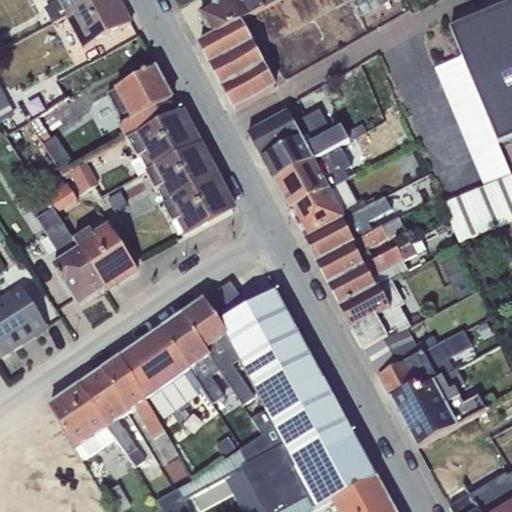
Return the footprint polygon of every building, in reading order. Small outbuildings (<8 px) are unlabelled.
[(65,18),(97,0),(55,0),(57,3),(45,10),(52,24),(65,18)] [(118,0),(97,0),(65,18),(82,50),(131,24),(118,0)] [(212,37),(240,22),(281,0),(220,0),(219,1),(220,5),(213,8),(213,7),(199,14),(204,23),(203,27),(207,34),(211,35),(212,37)] [(387,0),(352,0),(351,1),(360,17),(388,2),(387,0)] [(511,2),(449,29),(462,59),(497,144),(499,143),(511,137),(511,2)] [(240,22),(212,37),(199,44),(234,110),(277,89),(240,22)] [(511,178),(497,144),(462,59),(435,70),(485,187),(442,205),(459,244),(511,222),(511,178)] [(126,141),(179,113),(155,69),(107,96),(124,127),(119,129),(126,141)] [(0,88),(0,123),(15,116),(0,88)] [(307,147),(331,133),(319,111),(295,124),(289,113),(247,134),(262,161),(303,139),(307,147)] [(179,113),(126,141),(136,159),(141,157),(149,172),(145,175),(150,182),(199,156),(195,149),(198,148),(187,129),(185,130),(178,117),(180,115),(179,113)] [(303,139),(262,161),(274,184),(340,149),(367,135),(362,126),(346,134),(341,127),(331,133),(307,147),(303,139)] [(56,137),(42,145),(61,174),(74,166),(56,137)] [(340,149),(274,184),(289,212),(330,191),(347,182),(349,181),(343,171),(350,168),(340,149)] [(199,156),(150,182),(155,193),(159,190),(167,205),(163,208),(167,215),(216,189),(213,182),(215,181),(205,161),(202,163),(199,156)] [(141,157),(136,159),(130,164),(139,179),(145,175),(149,172),(141,157)] [(86,163),(67,173),(80,197),(98,185),(86,163)] [(53,211),(56,215),(78,201),(67,185),(64,186),(58,177),(40,188),(53,211)] [(347,182),(330,191),(342,214),(359,205),(347,182)] [(216,189),(167,215),(173,225),(175,224),(184,240),(233,213),(222,194),(220,195),(216,189)] [(330,191),(289,212),(305,241),(366,209),(363,203),(359,205),(342,214),(330,191)] [(36,220),(53,211),(46,199),(29,209),(36,220)] [(366,209),(305,241),(317,263),(373,234),(367,224),(391,211),(385,199),(366,209)] [(53,211),(36,220),(61,260),(52,266),(78,308),(105,291),(73,241),(56,215),(53,211)] [(373,234),(317,263),(329,286),(371,264),(365,252),(405,231),(399,220),(373,234)] [(73,241),(105,291),(106,293),(122,283),(120,281),(137,270),(108,226),(93,236),(90,230),(73,241)] [(371,264),(329,286),(341,308),(391,282),(409,273),(403,262),(426,250),(420,239),(371,264)] [(453,252),(438,260),(458,301),(475,293),(464,271),(462,272),(453,252)] [(391,282),(341,308),(365,352),(405,331),(409,329),(398,309),(404,306),(391,282)] [(230,283),(204,301),(217,325),(247,309),(230,283)] [(20,286),(0,299),(0,356),(6,352),(8,354),(35,337),(33,335),(45,326),(20,286)] [(247,309),(217,325),(238,363),(266,413),(324,382),(276,293),(247,309)] [(204,301),(182,316),(220,372),(244,407),(254,399),(232,366),(238,363),(217,325),(204,301)] [(182,316),(162,331),(189,372),(212,406),(223,398),(210,378),(220,372),(182,316)] [(162,331),(121,359),(146,403),(189,372),(162,331)] [(405,331),(365,352),(379,378),(419,357),(405,331)] [(419,357),(379,378),(391,401),(452,369),(448,361),(472,349),(463,333),(419,357)] [(121,359),(102,371),(128,414),(135,409),(166,464),(177,457),(159,425),(146,403),(121,359)] [(452,369),(391,401),(417,449),(478,418),(485,411),(477,397),(463,405),(455,392),(465,387),(456,371),(453,372),(452,369)] [(102,371),(80,387),(115,441),(133,470),(145,462),(117,422),(128,414),(102,371)] [(189,372),(146,403),(159,425),(198,397),(195,392),(200,389),(189,372)] [(324,382),(266,413),(253,420),(263,439),(241,452),(249,465),(241,469),(264,511),(315,511),(332,503),(376,479),(324,382)] [(115,441),(80,387),(49,408),(81,462),(115,441)] [(224,462),(239,453),(230,438),(215,447),(224,462)] [(224,462),(178,490),(184,501),(249,465),(241,452),(239,453),(224,462)] [(511,511),(511,474),(469,497),(478,511),(511,511)] [(387,511),(392,509),(376,479),(332,503),(336,511),(387,511)] [(119,489),(103,497),(111,511),(121,511),(130,507),(119,489)] [(189,511),(184,501),(178,490),(156,502),(161,511),(189,511)] [(478,511),(469,497),(449,508),(450,511),(478,511)]
